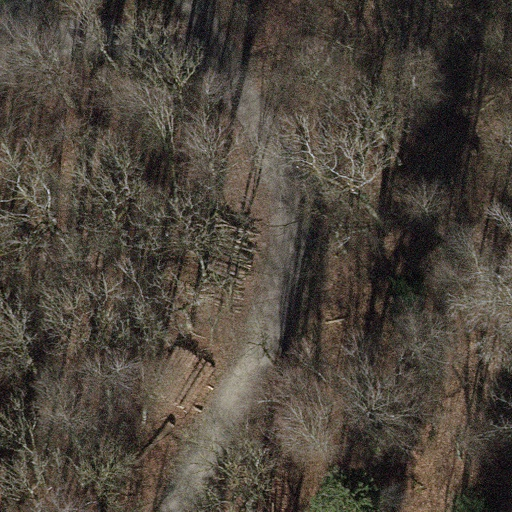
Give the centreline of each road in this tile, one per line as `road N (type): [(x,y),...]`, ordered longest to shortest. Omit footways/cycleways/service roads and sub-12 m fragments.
road 1 (track): [(181,511),(288,249),(264,127),(185,0)]
road 2 (track): [(0,54),(60,33),(214,53)]
